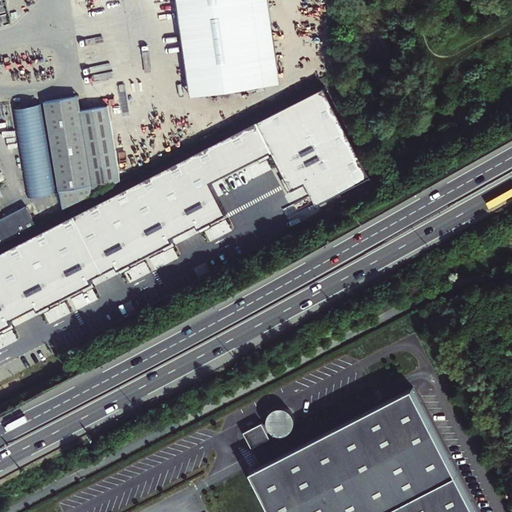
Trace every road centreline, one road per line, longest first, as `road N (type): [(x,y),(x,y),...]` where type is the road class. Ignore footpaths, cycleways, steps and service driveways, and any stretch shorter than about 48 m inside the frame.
road 1 (trunk): [(0,460),(511,185)]
road 2 (trunk): [(511,156),(45,411)]
road 3 (unknown): [(167,0),(174,53),(166,75),(116,83),(66,73)]
